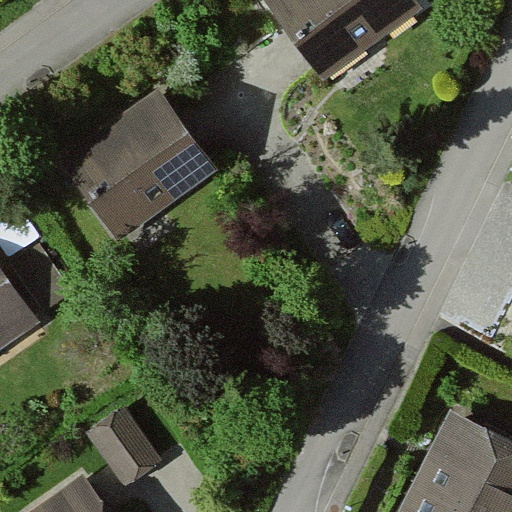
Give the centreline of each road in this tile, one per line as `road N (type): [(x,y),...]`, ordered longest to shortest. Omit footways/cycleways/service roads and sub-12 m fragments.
road 1 (residential): [(299,511),(511,80)]
road 2 (residential): [(121,0),(0,86)]
